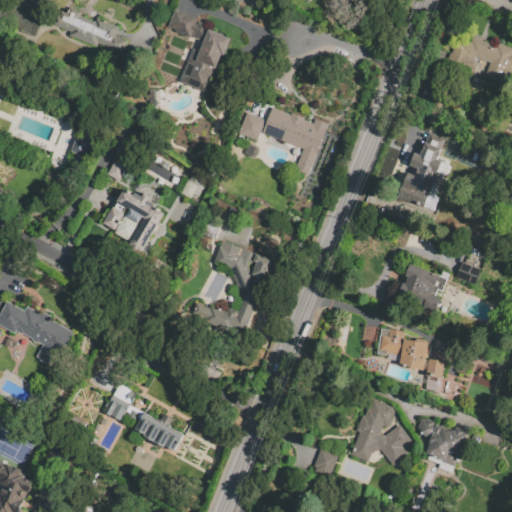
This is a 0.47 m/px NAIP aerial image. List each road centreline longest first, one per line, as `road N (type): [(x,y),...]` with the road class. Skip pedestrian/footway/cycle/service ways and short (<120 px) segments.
road 1 (tertiary): [(221,511),(423,0)]
road 2 (residential): [(262,412),(150,355),(85,271),(0,214)]
road 3 (residential): [(396,65),(318,31),(259,39)]
